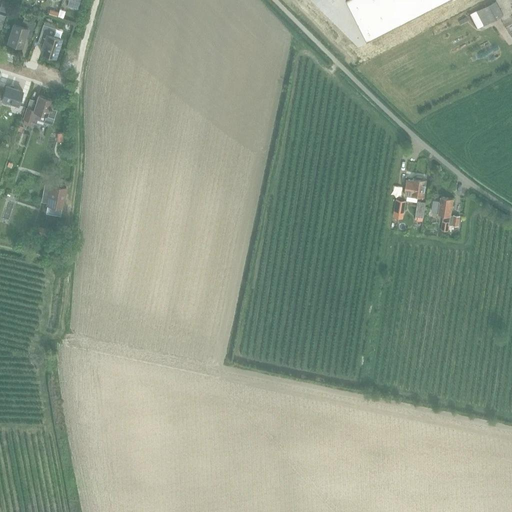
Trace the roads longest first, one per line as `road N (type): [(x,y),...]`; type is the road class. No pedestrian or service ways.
road 1 (track): [(0,256),(54,269),(45,336),(55,336),(60,323),(79,154),(79,72),(97,0)]
road 2 (unclassified): [(274,0),(416,139),(511,210)]
